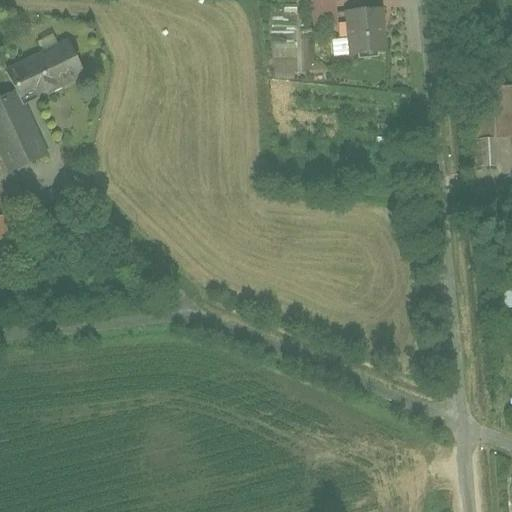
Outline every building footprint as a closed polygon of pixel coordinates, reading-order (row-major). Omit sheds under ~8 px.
[(312,28),(335,26),(332,0),(314,0),(309,0),(312,28)] [(383,52),(379,7),(340,11),(344,56),(383,52)] [(23,89),(31,104),(91,75),(75,40),(14,69),(23,89)] [(0,99),(0,139),(15,171),(53,153),(31,104),(23,89),(0,99)] [(481,202),(511,201),(511,187),(481,188),(481,202)]
